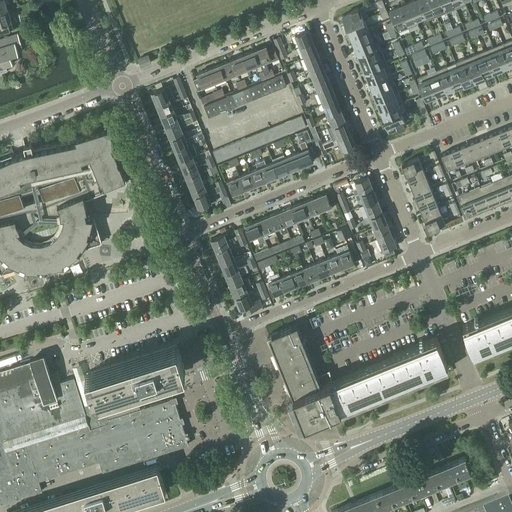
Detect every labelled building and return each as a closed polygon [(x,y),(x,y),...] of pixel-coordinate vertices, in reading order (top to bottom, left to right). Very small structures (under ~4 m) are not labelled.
[(380,12),(386,10),(382,0),(380,0),(376,2),(380,12)] [(414,0),(409,2),(416,20),(416,19),(425,16),(418,0),(414,0)] [(418,0),(425,16),(427,20),(437,16),(429,0),(418,0)] [(429,0),(437,16),(446,12),(440,0),(429,0)] [(440,0),(446,12),(455,9),(451,0),(440,0)] [(451,0),(455,9),(465,5),(464,0),(463,0),(462,0),(451,0)] [(402,5),(399,6),(408,28),(418,24),(416,19),(416,20),(409,2),(402,5)] [(396,7),(389,10),(398,32),(408,28),(399,6),(396,7)] [(363,19),(368,17),(364,7),(358,9),(357,7),(350,10),(351,12),(342,16),(346,26),(363,19)] [(0,33),(13,30),(7,10),(0,12),(0,33)] [(383,19),(389,16),(386,10),(380,12),(383,19)] [(490,13),(493,19),(499,16),(497,10),(490,13)] [(486,21),(493,19),(490,13),(484,16),(486,21)] [(471,21),(474,26),(480,24),(478,18),(471,21)] [(367,28),(363,19),(346,26),(350,35),(367,28)] [(494,22),(496,27),(503,24),(500,19),(494,22)] [(467,29),(474,26),(471,21),(465,23),(467,29)] [(388,31),(394,28),(391,22),(385,24),(388,31)] [(490,30),(496,27),(494,22),(487,24),(490,30)] [(354,44),(375,36),(371,26),(367,28),(350,35),(354,44)] [(453,28),(455,34),(461,31),(459,26),(453,28)] [(475,29),(477,35),(484,32),(481,27),(475,29)] [(394,28),(388,31),(391,37),(396,35),(394,28)] [(448,37),(455,34),(453,28),(446,31),(448,37)] [(471,37),(477,35),(475,29),(468,32),(471,37)] [(299,47),(312,41),(307,30),(294,35),(299,47)] [(434,36),(436,42),(442,39),(440,34),(434,36)] [(456,37),(458,42),(465,40),(462,34),(456,37)] [(16,48),(21,47),(17,35),(0,39),(0,68),(12,65),(10,56),(18,54),(16,48)] [(280,36),(273,39),(279,55),(286,52),(280,36)] [(358,54),(379,45),(375,36),(354,44),(358,54)] [(429,44),(436,42),(434,36),(427,39),(429,44)] [(452,45),(458,42),(456,37),(449,40),(452,45)] [(511,39),(503,43),(504,48),(511,65),(511,64),(511,39)] [(312,41),(299,47),(304,58),(317,53),(312,41)] [(396,49),(401,47),(399,41),(393,43),(396,49)] [(415,44),(417,49),(424,47),(421,41),(415,44)] [(437,45),(439,50),(446,47),(444,42),(437,45)] [(503,43),(493,47),(502,69),(508,66),(511,65),(504,48),(503,43)] [(411,52),(417,49),(415,44),(408,47),(411,52)] [(361,63),(383,55),(379,45),(358,54),(361,63)] [(433,53),(439,50),(437,45),(431,47),(433,53)] [(266,46),(254,51),(259,64),(263,72),(262,72),(265,79),(274,75),(272,68),(268,70),(265,61),(270,59),(271,61),(278,58),(273,46),(267,49),(266,46)] [(396,49),(398,56),(404,54),(401,47),(396,49)] [(492,72),(502,69),(493,47),(484,51),(492,72)] [(420,58),(427,55),(425,50),(418,52),(420,58)] [(254,51),(242,56),(248,68),(259,64),(254,51)] [(483,76),(484,76),(492,72),(484,51),(474,55),(483,76)] [(414,60),(420,58),(418,52),(412,55),(414,60)] [(317,53),(304,58),(309,70),(321,64),(317,53)] [(141,66),(151,62),(148,55),(138,59),(141,66)] [(365,73),(387,64),(383,55),(361,63),(365,73)] [(484,78),(484,76),(483,76),(474,55),(465,58),(474,82),(484,78)] [(242,56),(231,60),(236,73),(248,68),(242,56)] [(464,86),(474,82),(465,58),(455,62),(464,84),(463,84),(464,86)] [(231,60),(220,65),(225,78),(236,73),(231,60)] [(403,68),(409,66),(406,60),(401,62),(403,68)] [(455,62),(446,66),(455,88),(458,87),(463,84),(464,84),(455,62)] [(321,64),(309,70),(313,81),(326,76),(321,64)] [(369,82),(391,73),(387,64),(365,73),(369,82)] [(220,65),(208,69),(213,82),(225,78),(220,65)] [(403,68),(406,75),(411,73),(409,66),(403,68)] [(445,92),(455,88),(446,66),(436,70),(445,92)] [(198,78),(192,80),(197,91),(202,89),(202,87),(213,82),(208,69),(197,74),(198,78)] [(436,95),(445,92),(436,70),(427,74),(436,95)] [(373,92),(394,83),(391,73),(369,82),(373,92)] [(426,99),(436,95),(427,74),(417,78),(426,99)] [(281,89),(286,87),(282,75),(276,78),(281,89)] [(326,76),(313,81),(318,93),(331,87),(326,76)] [(185,92),(181,82),(179,77),(173,79),(180,95),(185,92)] [(275,92),(281,89),(276,78),(270,80),(275,92)] [(411,87),(417,85),(414,78),(408,81),(411,87)] [(270,94),(275,92),(270,80),(265,82),(270,94)] [(264,96),(270,94),(265,82),(259,84),(264,96)] [(377,101),(398,92),(394,83),(373,92),(377,101)] [(258,99),(264,96),(259,84),(254,87),(258,99)] [(174,97),(169,85),(151,93),(156,104),(169,99),(174,97)] [(417,85),(411,87),(414,94),(419,91),(417,85)] [(253,101),(258,99),(254,87),(248,89),(253,101)] [(331,87),(318,93),(323,104),(335,99),(331,87)] [(247,103),(253,101),(248,89),(242,91),(247,103)] [(242,105),(247,103),(242,91),(237,93),(242,105)] [(377,101),(381,111),(402,102),(398,92),(377,101)] [(236,108),(242,105),(237,93),(231,96),(236,108)] [(231,110),(236,108),(231,96),(226,98),(231,110)] [(418,106),(424,103),(421,97),(415,99),(418,106)] [(225,112),(231,110),(226,98),(220,100),(225,112)] [(161,116),(174,111),(169,99),(156,104),(161,116)] [(335,99),(323,104),(327,116),(340,110),(335,99)] [(220,114),(225,112),(220,100),(215,102),(220,114)] [(214,117),(220,114),(215,102),(209,105),(214,117)] [(402,102),(381,111),(384,120),(406,111),(402,102)] [(424,103),(418,106),(422,116),(428,114),(424,103)] [(209,119),(214,117),(209,105),(204,107),(209,119)] [(340,110),(327,116),(332,127),(345,122),(340,110)] [(161,116),(166,127),(190,117),(188,112),(185,114),(184,113),(176,117),(174,111),(161,116)] [(406,111),(384,120),(388,130),(397,126),(398,128),(405,125),(405,124),(410,121),(406,111)] [(300,130),(305,128),(301,116),(295,118),(300,130)] [(192,123),(192,121),(190,117),(166,127),(170,139),(183,134),(181,127),(192,123)] [(295,132),(300,130),(295,118),(290,120),(295,132)] [(290,134),(295,132),(290,120),(285,122),(290,134)] [(284,136),(290,134),(285,122),(279,124),(284,136)] [(332,127),(328,129),(330,135),(332,139),(332,140),(349,133),(345,122),(332,127)] [(278,138),(284,136),(279,124),(274,127),(278,138)] [(0,237),(1,238),(2,243),(0,243),(0,271),(1,274),(18,268),(25,271),(45,272),(64,266),(80,254),(84,248),(102,242),(94,217),(87,217),(85,211),(87,211),(84,199),(87,198),(92,196),(127,182),(127,181),(125,176),(120,164),(123,162),(121,157),(118,159),(114,150),(117,149),(115,144),(110,127),(75,138),(76,139),(33,148),(32,143),(25,145),(24,145),(26,153),(16,156),(14,153),(13,153),(0,158),(0,237)] [(272,141),(278,138),(274,127),(268,129),(272,141)] [(504,146),(511,142),(511,138),(507,127),(498,131),(504,146)] [(267,143),(272,141),(268,129),(262,131),(267,143)] [(302,151),(296,153),(301,166),(313,161),(305,143),(311,141),(311,140),(307,129),(296,133),(300,142),(299,143),(302,151)] [(261,145),(267,143),(262,131),(256,134),(261,145)] [(494,150),(504,146),(498,131),(488,135),(494,150)] [(183,134),(170,139),(175,150),(192,143),(198,141),(204,138),(202,134),(202,132),(185,138),(183,134)] [(323,144),(317,146),(321,156),(327,154),(325,149),(338,143),(341,150),(354,145),(349,133),(332,140),(332,139),(323,143),(323,144)] [(256,148),(261,145),(256,134),(251,136),(256,148)] [(485,153),(494,150),(488,135),(479,139),(485,153)] [(250,150),(256,148),(251,136),(245,138),(250,150)] [(244,152),(250,150),(245,138),(239,141),(244,152)] [(475,157),(485,153),(479,139),(469,142),(475,157)] [(239,154),(244,152),(239,141),(234,143),(239,154)] [(466,161),(475,157),(469,142),(460,146),(466,161)] [(192,143),(175,150),(180,162),(192,156),(197,155),(192,143)] [(234,156),(239,154),(234,143),(229,145),(234,156)] [(228,159),(234,156),(229,145),(223,147),(228,159)] [(456,165),(466,161),(460,146),(450,150),(456,165)] [(223,161),(228,159),(223,147),(218,149),(223,161)] [(217,163),(223,161),(218,149),(213,151),(217,163)] [(447,169),(456,165),(450,150),(441,154),(447,169)] [(296,153),(284,158),(290,171),(301,166),(296,153)] [(184,173),(197,168),(192,156),(180,162),(184,173)] [(405,173),(422,166),(418,156),(401,163),(405,173)] [(284,158),(273,162),(278,175),(290,171),(284,158)] [(264,160),(259,161),(267,180),(278,175),(273,162),(266,165),(264,160)] [(257,169),(250,172),(255,184),(267,180),(259,161),(255,163),(257,169)] [(409,182),(426,176),(422,166),(405,173),(409,182)] [(189,185),(202,179),(197,168),(184,173),(189,185)] [(234,178),(227,181),(232,194),(244,189),(239,176),(237,171),(232,173),(234,178)] [(239,176),(244,189),(255,184),(250,172),(239,176)] [(511,197),(511,196),(511,173),(503,177),(511,197)] [(357,187),(353,189),(355,195),(372,188),(368,176),(355,181),(357,187)] [(413,192),(430,185),(426,176),(409,182),(413,192)] [(500,202),(511,197),(503,177),(492,181),(500,202)] [(463,178),(455,182),(457,187),(465,184),(463,178)] [(193,196),(206,191),(202,179),(189,185),(193,196)] [(488,207),(500,202),(492,181),(480,186),(488,207)] [(206,191),(193,196),(198,208),(211,203),(217,200),(214,193),(219,191),(220,195),(225,192),(226,192),(223,184),(217,187),(206,191)] [(417,201),(433,195),(430,185),(413,192),(417,201)] [(476,211),(488,207),(480,186),(468,191),(476,211)] [(372,188),(355,195),(357,200),(362,198),(364,204),(377,199),(372,188)] [(343,191),(336,194),(340,202),(346,199),(343,191)] [(465,216),(476,211),(468,191),(456,196),(465,216)] [(326,194),(314,198),(319,211),(331,206),(326,194)] [(421,211),(437,204),(433,195),(417,201),(421,211)] [(314,198),(303,203),(308,216),(319,211),(314,198)] [(377,199),(364,204),(369,216),(382,211),(377,199)] [(303,203),(291,207),(296,220),(308,216),(303,203)] [(425,221),(441,214),(437,204),(421,211),(425,221)] [(291,207),(280,212),(285,225),(296,220),(291,207)] [(369,216),(364,218),(366,222),(371,220),(374,227),(386,222),(382,211),(369,216)] [(280,212),(268,217),(274,229),(279,227),(282,234),(288,232),(285,225),(280,212)] [(441,214),(425,221),(428,230),(445,224),(441,214)] [(268,217),(257,221),(264,239),(265,239),(269,237),(266,232),(274,229),(268,217)] [(257,221),(245,226),(247,231),(250,239),(251,238),(256,236),(259,243),(265,241),(265,239),(264,239),(257,221)] [(386,222),(374,227),(378,238),(391,233),(386,222)] [(340,239),(350,235),(347,226),(336,231),(340,239)] [(239,242),(245,240),(240,227),(234,229),(239,242)] [(391,233),(378,238),(383,250),(392,247),(396,245),(391,233)] [(229,246),(227,240),(224,234),(211,239),(216,251),(229,246)] [(337,254),(342,267),(354,262),(346,244),(336,248),(338,254),(337,254)] [(221,263),(234,258),(229,246),(216,251),(221,263)] [(383,250),(385,256),(394,252),(392,247),(383,250)] [(262,250),(254,253),(256,260),(270,255),(268,248),(262,250)] [(330,272),(342,267),(337,254),(325,259),(330,272)] [(260,269),(274,263),(271,256),(257,262),(260,269)] [(238,269),(238,268),(234,258),(221,263),(225,274),(238,269)] [(319,276),(330,272),(325,259),(314,264),(319,276)] [(307,281),(319,276),(314,264),(302,268),(307,281)] [(243,280),(240,274),(248,271),(246,266),(241,268),(241,267),(238,268),(238,269),(225,274),(230,286),(243,280)] [(296,286),(307,281),(302,268),(291,273),(296,286)] [(279,277),(280,277),(278,273),(269,277),(267,280),(268,282),(273,295),(285,290),(279,277)] [(285,290),(296,286),(291,273),(280,277),(279,277),(285,290)] [(248,278),(243,280),(230,286),(234,297),(247,292),(254,289),(252,284),(250,285),(248,278)] [(263,299),(269,297),(264,285),(258,287),(263,299)] [(247,292),(234,297),(239,309),(245,306),(247,312),(262,306),(259,299),(251,302),(247,292)] [(511,309),(478,323),(477,320),(462,326),(474,354),(511,338),(511,309)] [(323,376),(318,378),(296,324),(268,335),(301,416),(307,430),(332,420),(329,413),(447,365),(436,337),(421,343),(422,346),(330,383),(327,375),(323,376)] [(86,376),(94,400),(133,387),(185,371),(177,344),(85,373),(86,376)] [(0,369),(0,432),(0,434),(4,446),(36,436),(33,425),(84,409),(75,380),(74,377),(61,381),(59,376),(57,371),(50,373),(45,356),(48,355),(0,369)] [(137,398),(133,387),(94,400),(86,376),(75,380),(84,409),(33,425),(36,436),(4,446),(0,434),(0,468),(10,465),(7,455),(58,439),(55,428),(87,418),(90,429),(152,409),(165,451),(188,444),(174,401),(171,399),(147,407),(140,409),(137,398)] [(102,472),(165,451),(152,409),(90,429),(87,418),(55,428),(58,439),(7,455),(10,465),(0,468),(0,504),(42,491),(39,481),(98,461),(99,462),(102,472)] [(435,469),(420,475),(426,489),(431,487),(447,481),(449,480),(465,473),(470,471),(465,458),(464,457),(450,463),(435,469)] [(89,511),(165,488),(158,467),(17,511),(89,511)] [(391,487),(375,493),(381,507),(387,505),(403,498),(405,498),(421,491),(426,489),(420,475),(406,480),(391,487)] [(346,505),(331,511),(369,511),(376,509),(381,507),(375,493),(361,498),(346,505)] [(511,511),(508,503),(485,511),(511,511)]
